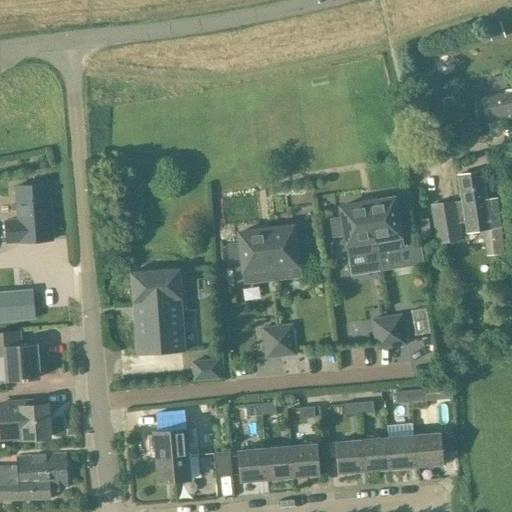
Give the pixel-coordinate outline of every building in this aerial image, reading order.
[(504,35),(499,23),(487,27),(492,39),(504,35)] [(511,86),(480,93),(486,122),(488,122),(490,134),(501,132),(498,120),(511,116),(511,86)] [(456,202),(456,201),(430,205),(437,244),(462,240),(459,223),(465,222),(467,233),(500,227),(495,199),(487,200),(482,171),(457,175),(462,201),(456,202)] [(52,240),(47,184),(16,186),(19,221),(5,222),(6,242),(20,241),(20,242),(52,240)] [(370,202),(367,203),(376,252),(379,271),(390,269),(387,251),(403,248),(399,225),(403,225),(401,208),(396,209),(394,198),(370,202)] [(376,252),(367,203),(341,207),(342,218),(331,220),(334,236),(345,234),(349,257),(365,254),(368,273),(372,272),(379,271),(376,252)] [(293,227),(266,230),(272,280),(299,277),(296,254),(308,253),(306,236),(294,237),(293,227)] [(272,280),(266,230),(239,232),(240,243),(229,245),(231,261),(242,260),(245,283),(272,280)] [(184,351),(180,298),(182,298),(179,269),(130,272),(132,302),(133,302),(137,354),(184,351)] [(39,290),(0,292),(0,320),(41,318),(39,290)] [(479,311),(465,313),(466,320),(480,318),(479,311)] [(401,315),(387,317),(392,347),(406,344),(401,315)] [(387,317),(372,320),(377,349),(392,347),(387,317)] [(292,325),(277,326),(281,356),(296,355),(292,325)] [(281,356),(277,326),(263,328),(266,358),(281,356)] [(0,333),(0,381),(39,379),(36,345),(19,346),(18,332),(0,333)] [(220,380),(218,360),(193,362),(194,381),(220,380)] [(443,385),(444,398),(449,398),(451,398),(450,385),(448,385),(443,385)] [(425,389),(410,391),(411,402),(426,400),(425,389)] [(411,402),(410,391),(396,392),(397,403),(411,402)] [(275,401),(259,403),(261,414),(276,413),(275,401)] [(358,402),(359,413),(374,412),(373,401),(358,402)] [(344,415),(359,413),(358,402),(343,404),(344,415)] [(21,403),(7,404),(0,404),(0,419),(1,441),(50,437),(48,405),(21,407),(21,403)] [(261,414),(259,403),(246,404),(247,416),(261,414)] [(299,408),(300,419),(314,418),(313,407),(299,408)] [(157,432),(153,432),(156,458),(189,455),(189,456),(199,455),(197,428),(186,429),(185,411),(156,414),(157,432)] [(414,435),(416,466),(443,464),(442,450),(441,436),(441,433),(414,435)] [(416,466),(414,435),(387,438),(390,468),(416,466)] [(452,435),(441,436),(442,450),(454,449),(453,439),(452,435)] [(361,440),(364,471),(390,468),(387,438),(361,440)] [(337,473),(364,471),(361,440),(334,443),(337,473)] [(290,446),(293,477),(320,474),(317,444),(290,446)] [(290,446),(264,449),(266,479),(293,477),(290,446)] [(266,479),(264,449),(237,451),(239,481),(266,479)] [(232,476),(230,450),(214,451),(216,477),(232,476)] [(17,469),(0,469),(0,500),(51,498),(50,488),(69,487),(67,454),(17,456),(17,469)] [(189,456),(189,455),(156,458),(158,482),(191,480),(189,456)]
